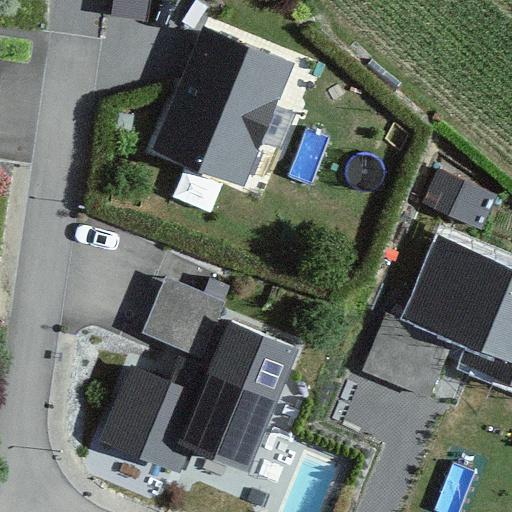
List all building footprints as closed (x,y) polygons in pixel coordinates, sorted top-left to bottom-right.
[(266,186),(310,45),(224,18),(180,159),(266,186)] [(511,248),(452,228),(414,336),(511,370),(511,248)] [(209,356),(225,320),(232,302),(166,275),(143,328),(209,356)] [(249,484),(301,349),(225,320),(209,356),(206,367),(205,371),(171,454),(184,459),(249,484)] [(205,371),(206,367),(175,354),(166,378),(130,363),(98,440),(178,473),(184,459),(171,454),(205,371)]
